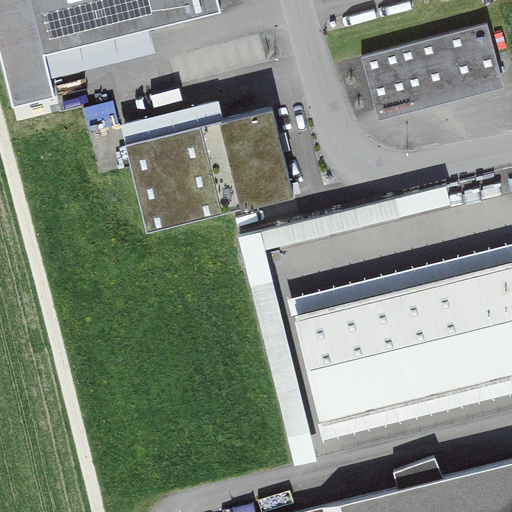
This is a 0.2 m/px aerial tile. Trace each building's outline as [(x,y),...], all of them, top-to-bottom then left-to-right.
[(28,0),(41,54),(219,10),(216,0),(28,0)] [(499,75),(485,23),(359,56),(373,108),(499,75)] [(291,194),(270,107),(123,142),(128,163),(144,230),(291,194)] [(322,419),(511,372),(511,260),(296,314),(322,419)] [(511,511),(511,458),(441,476),(432,455),(391,470),(395,487),(292,511),(511,511)]
